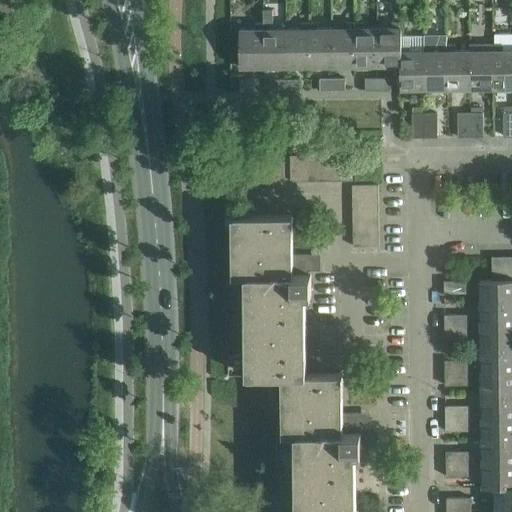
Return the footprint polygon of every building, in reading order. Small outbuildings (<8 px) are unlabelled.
[(264,66),(287,66),(286,28),(272,28),(272,8),(263,8),(263,22),(264,66)] [(401,35),(401,20),(391,21),(391,27),(378,27),(378,65),(400,65),(401,65),(401,44),(401,35)] [(287,66),(309,66),(309,21),(300,21),(300,27),(286,28),(287,66)] [(309,66),(332,65),(332,27),(318,27),(318,21),(309,21),(309,66)] [(332,65),(355,65),(355,21),(346,21),(346,27),(332,27),(332,65)] [(378,65),(378,27),(364,27),(363,21),(355,21),(355,65),(378,65)] [(264,66),(263,22),(254,22),(255,28),(240,28),(240,66),(264,66)] [(447,88),(447,44),(447,34),(424,34),(424,35),(424,89),(447,88)] [(401,35),(401,44),(401,65),(400,65),(400,89),(424,89),(424,35),(401,35)] [(447,88),(470,88),(469,50),(455,50),(455,44),(447,44),(447,88)] [(492,44),(469,44),(469,50),(470,88),(493,88),(492,44)] [(501,44),(492,44),(493,88),(511,87),(511,49),(501,49),(501,44)] [(345,77),(332,78),(333,90),(345,89),(345,77)] [(365,89),(378,89),(378,77),(365,77),(365,89)] [(378,89),(391,89),(390,77),(378,77),(378,89)] [(274,90),(287,90),(287,78),(274,78),(274,90)] [(287,90),(299,90),(299,78),(287,78),(287,90)] [(320,90),(333,90),(332,78),(319,78),(320,90)] [(240,91),(253,91),(253,79),(240,79),(240,91)] [(504,136),(511,135),(511,111),(503,112),(504,136)] [(458,136),(470,136),(470,112),(458,112),(458,136)] [(483,112),(470,112),(470,136),(483,136),(483,112)] [(412,137),(425,137),(424,113),(412,113),(412,137)] [(425,137),(437,136),(437,113),(424,113),(425,137)] [(315,154),(302,155),(303,180),(315,180),(315,154)] [(327,154),(315,154),(315,180),(327,180),(327,154)] [(339,154),(327,154),(327,180),(340,180),(339,154)] [(352,154),(339,154),(340,180),(352,180),(352,154)] [(303,180),(302,155),(290,155),(290,181),(303,180)] [(247,187),(259,187),(259,161),(246,161),(247,187)] [(272,187),(271,161),(259,161),(259,187),(272,187)] [(284,187),(284,161),(271,161),(272,187),(284,187)] [(378,196),(378,184),(352,184),(352,196),(378,196)] [(352,196),(352,209),(378,208),(378,196),(352,196)] [(353,221),(379,221),(378,208),(352,209),(353,221)] [(244,215),(234,215),(235,276),(247,276),(248,376),(284,376),(285,435),(297,435),(298,511),(356,511),(356,493),(355,454),(361,454),(361,445),(361,432),(358,432),(357,413),(343,413),(342,396),(342,373),(313,374),(306,374),(306,353),(306,296),(311,296),(311,273),(308,273),(308,268),(308,254),(293,254),(292,237),(292,214),(244,215)] [(353,221),(353,233),(379,233),(379,221),(353,221)] [(353,246),(361,246),(379,245),(379,233),(353,233),(353,246)] [(504,256),(491,256),(492,279),(504,279),(504,256)] [(480,280),(480,303),(511,302),(511,279),(504,279),(492,279),(480,280)] [(468,293),(468,280),(444,280),(444,293),(468,293)] [(511,302),(480,303),(480,326),(511,325),(511,302)] [(444,327),(468,326),(468,314),(444,314),(444,327)] [(511,325),(480,326),(481,349),(511,348),(511,325)] [(444,327),(444,339),(468,339),(468,326),(444,327)] [(481,372),(511,371),(511,348),(481,349),(481,372)] [(445,372),(469,372),(469,359),(445,360),(445,372)] [(481,395),(511,394),(511,371),(481,372),(481,395)] [(469,385),(469,372),(445,372),(445,385),(469,385)] [(511,394),(481,395),(482,418),(511,417),(511,394)] [(445,418),(469,418),(469,405),(445,405),(445,418)] [(482,441),(511,440),(511,417),(482,418),(482,441)] [(469,430),(469,418),(445,418),(445,430),(469,430)] [(511,440),(482,441),(482,464),(511,463),(511,440)] [(446,463),(470,463),(469,450),(445,451),(446,463)] [(470,476),(470,464),(470,463),(446,463),(446,476),(470,476)] [(511,463),(482,464),(483,487),(495,486),(511,485),(511,463)] [(511,485),(495,486),(495,509),(511,509),(511,485)] [(446,497),(446,510),(470,509),(470,497),(446,497)]
